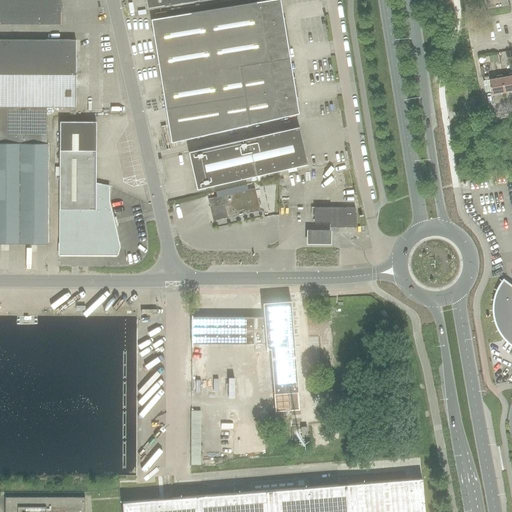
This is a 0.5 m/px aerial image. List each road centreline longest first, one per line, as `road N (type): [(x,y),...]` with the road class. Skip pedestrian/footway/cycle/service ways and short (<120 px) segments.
road 1 (unclassified): [(111,0),(174,281)]
road 2 (primary): [(385,0),(420,232)]
road 3 (primary): [(447,230),(409,0)]
road 4 (primary): [(495,511),(458,290)]
road 5 (primary): [(431,298),(471,511)]
road 6 (unclassified): [(174,281),(374,275)]
road 7 (unclassified): [(0,280),(174,281)]
road 8 (unclassified): [(331,0),(356,151)]
road 9 (unclassified): [(403,251),(377,244),(356,151)]
